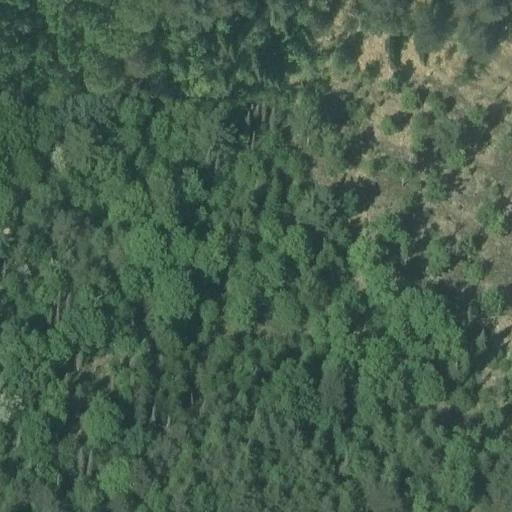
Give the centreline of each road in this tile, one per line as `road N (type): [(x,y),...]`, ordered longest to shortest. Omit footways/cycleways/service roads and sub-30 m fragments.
road 1 (track): [(511,459),(36,183)]
road 2 (track): [(142,0),(0,247)]
